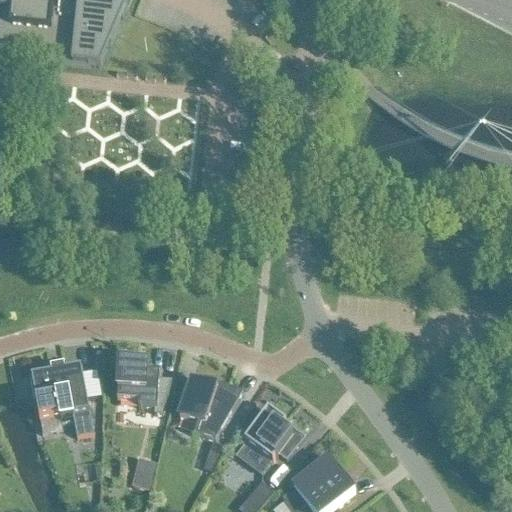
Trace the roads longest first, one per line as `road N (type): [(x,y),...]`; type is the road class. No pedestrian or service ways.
road 1 (residential): [(330,0),(308,75),(296,232),(323,340)]
road 2 (residential): [(0,353),(94,335),(167,338),(271,369),(323,340)]
road 3 (residential): [(323,340),(401,443),(441,511)]
